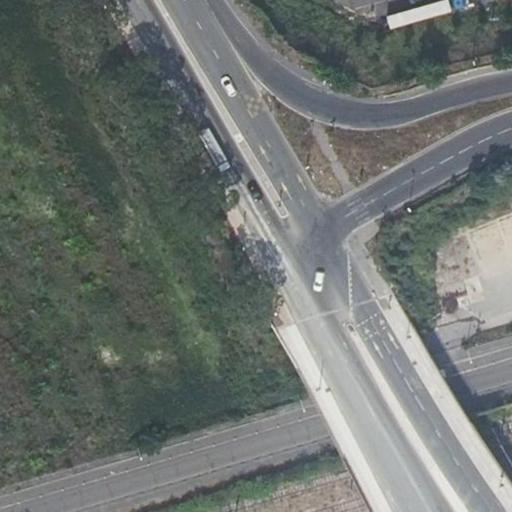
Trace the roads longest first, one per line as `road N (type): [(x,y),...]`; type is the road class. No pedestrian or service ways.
road 1 (unclassified): [(511,376),(42,511)]
road 2 (motorway): [(511,85),(400,114),(319,113),(249,60),(195,0)]
road 3 (secondary): [(119,0),(297,300)]
road 4 (secondary): [(314,232),(185,0)]
road 5 (primary): [(497,511),(366,305)]
road 6 (primary): [(297,300),(418,511)]
road 7 (motorway): [(511,131),(314,232)]
